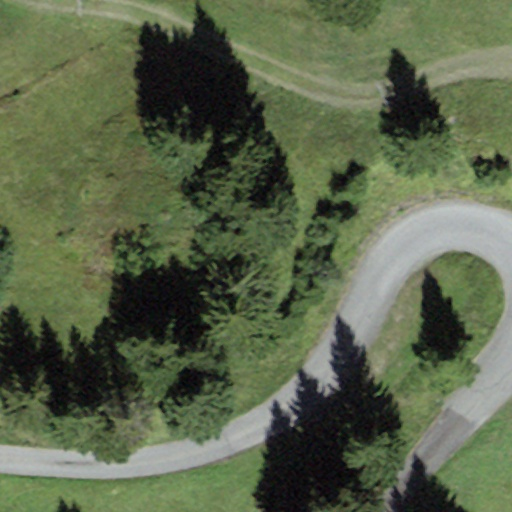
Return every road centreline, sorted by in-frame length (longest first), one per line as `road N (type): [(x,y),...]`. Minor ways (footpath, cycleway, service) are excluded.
road 1 (track): [(0,462),(131,463),(241,446),(300,404),(392,270),(434,231),(511,240)]
road 2 (track): [(511,67),(403,93),(332,88),(142,9),(67,0)]
road 3 (track): [(511,388),(456,474),(414,511)]
